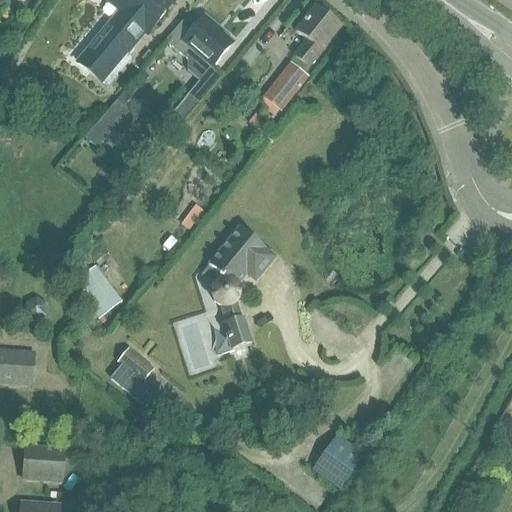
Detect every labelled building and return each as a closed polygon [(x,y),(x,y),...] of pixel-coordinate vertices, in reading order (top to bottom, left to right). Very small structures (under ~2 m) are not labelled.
[(111,0),(123,10),(78,64),(108,89),(131,62),(125,57),(145,34),(147,36),(176,2),(173,0),(111,0)] [(307,43),(294,59),(307,69),(339,29),(315,10),(307,21),(306,20),(303,23),(304,24),(296,34),(307,43)] [(174,33),(165,43),(187,62),(188,73),(199,83),(204,77),(205,78),(213,69),(234,45),(216,30),(217,28),(205,17),(197,26),(187,18),(174,33)] [(268,91),(262,99),(281,114),(287,106),(308,80),(289,65),(268,91)] [(195,110),(184,101),(169,119),(180,128),(195,110)] [(105,141),(92,130),(84,140),(97,151),(105,141)] [(276,139),(268,133),(263,140),(271,146),(276,139)] [(187,232),(203,211),(193,203),(177,224),(187,232)] [(240,292),(237,288),(247,276),(255,284),(276,258),(239,229),(208,267),(209,267),(202,277),(213,286),(211,290),(210,294),(210,299),(213,306),(217,310),(221,312),(225,325),(222,325),(231,353),(252,347),(244,320),(242,321),(236,308),(238,305),(240,301),(241,297),(240,292)] [(96,269),(73,286),(99,322),(122,305),(96,269)] [(37,298),(26,304),(25,316),(35,323),(46,318),(47,305),(37,298)] [(116,365),(121,369),(110,382),(141,407),(155,391),(144,382),(154,371),(128,350),(116,365)] [(0,386),(31,389),(34,355),(0,352),(0,386)] [(334,439),(311,472),(339,492),(362,459),(334,439)] [(24,448),(21,484),(62,487),(65,451),(24,448)]
